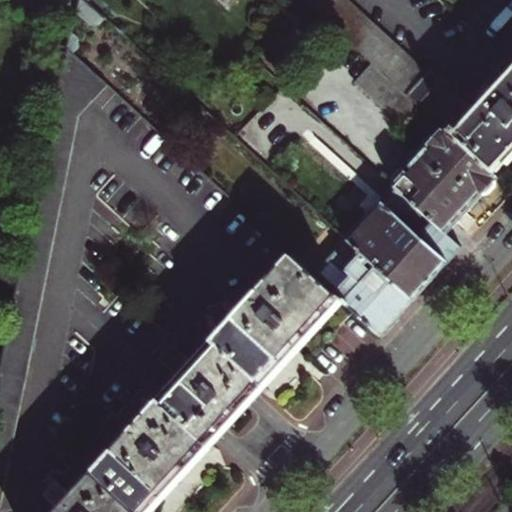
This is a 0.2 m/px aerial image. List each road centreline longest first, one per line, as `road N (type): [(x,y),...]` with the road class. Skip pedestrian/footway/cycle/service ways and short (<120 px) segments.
road 1 (tertiary): [(511,242),(266,511)]
road 2 (primary): [(511,330),(325,511)]
road 3 (primary): [(511,343),(355,511)]
road 4 (primary): [(397,511),(511,388)]
